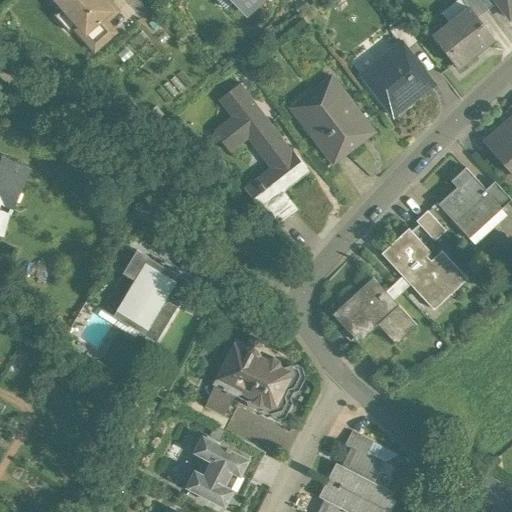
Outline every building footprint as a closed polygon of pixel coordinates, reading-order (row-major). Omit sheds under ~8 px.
[(49,0),(59,11),(54,15),(69,32),(75,27),(85,39),(104,22),(116,11),(106,0),(49,0)] [(235,0),(236,1),(235,2),(246,14),(261,0),(235,0)] [(480,0),(462,0),(469,8),(470,8),(477,17),(487,9),(480,0)] [(497,2),(495,0),(480,0),(487,9),(497,2)] [(511,0),(495,0),(497,2),(509,18),(511,16),(511,0)] [(469,8),(434,36),(457,66),(493,38),(477,17),(470,8),(469,8)] [(104,22),(85,39),(84,39),(94,50),(114,33),(104,22)] [(415,41),(400,22),(389,32),(398,44),(400,42),(406,49),(415,41)] [(398,44),(375,62),(359,73),(364,80),(393,116),(430,87),(414,66),(417,64),(406,49),(400,42),(398,44)] [(370,127),(331,76),(311,92),(289,108),(296,116),(333,163),(348,151),(345,146),(370,127)] [(290,152),(237,85),(219,100),(233,118),(214,133),(228,152),(248,136),(272,168),(245,190),(260,207),(282,190),(307,170),(292,150),(290,152)] [(511,117),(484,143),(511,174),(511,117)] [(0,235),(1,235),(7,214),(11,215),(13,211),(12,210),(28,171),(2,160),(0,164),(0,235)] [(457,187),(438,204),(469,238),(502,207),(486,190),(466,168),(451,181),(457,187)] [(511,199),(495,181),(486,190),(502,207),(511,199)] [(297,209),(282,190),(260,207),(276,226),(297,209)] [(427,210),(416,221),(435,241),(446,230),(427,210)] [(431,252),(409,228),(381,253),(402,276),(395,283),(402,291),(410,284),(430,305),(463,274),(442,251),(431,261),(426,256),(431,252)] [(190,283),(136,250),(101,309),(155,342),(190,283)] [(373,277),(332,314),(354,338),(359,343),(383,320),(401,339),(416,325),(393,300),(402,291),(395,283),(386,291),(373,277)] [(354,338),(350,341),(360,352),(382,333),(393,346),(401,339),(383,320),(359,343),(354,338)] [(382,333),(360,352),(350,341),(342,348),(356,363),(367,354),(379,369),(400,353),(393,346),(382,333)] [(253,338),(248,339),(245,345),(234,340),(212,382),(212,384),(237,397),(239,393),(249,398),(251,404),(260,409),(263,407),(266,414),(278,420),(283,418),(290,405),(288,399),(292,392),(297,391),(303,379),(301,373),(288,367),(283,369),(280,367),(278,362),(271,358),(266,360),(259,357),(258,351),(260,346),(259,341),(253,338)] [(237,397),(212,384),(212,382),(203,378),(185,412),(224,432),(230,420),(226,418),(237,397)] [(373,443),(352,432),(345,445),(352,449),(366,456),(367,454),(373,443)] [(226,449),(218,445),(219,443),(206,436),(205,438),(202,437),(194,453),(204,458),(196,473),(194,472),(186,487),(224,507),(232,491),(231,490),(238,475),(240,476),(240,475),(248,460),(234,453),(230,451),(231,450),(227,448),(226,449)] [(266,453),(241,440),(234,453),(248,460),(240,475),(251,481),(266,453)] [(366,456),(352,449),(343,467),(336,463),(327,480),(384,509),(393,492),(373,482),(384,462),(367,454),(366,456)] [(382,511),(384,509),(327,480),(318,497),(326,501),(320,511),(382,511)]
